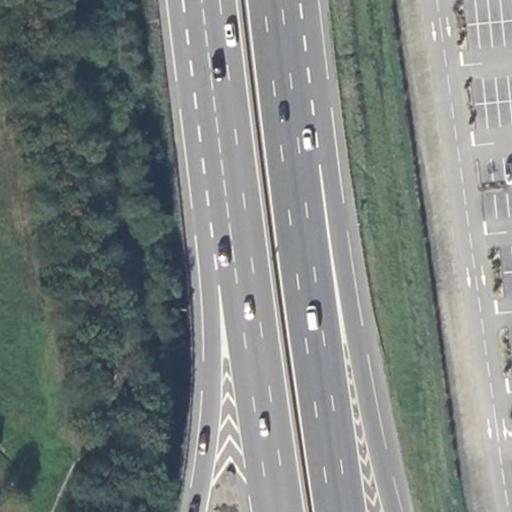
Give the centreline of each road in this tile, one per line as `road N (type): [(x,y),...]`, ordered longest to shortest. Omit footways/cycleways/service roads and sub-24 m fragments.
road 1 (trunk): [(394,511),(340,239),(291,165)]
road 2 (trunk): [(339,511),(291,165)]
road 3 (trunk): [(234,250),(212,288),(209,430),(197,511)]
road 4 (trunk): [(234,250),(247,283),(280,511)]
road 5 (trunk): [(205,0),(234,250)]
road 6 (trunk): [(291,165),(273,0)]
